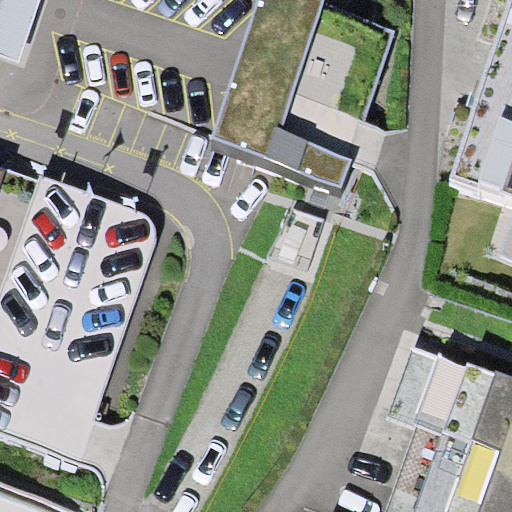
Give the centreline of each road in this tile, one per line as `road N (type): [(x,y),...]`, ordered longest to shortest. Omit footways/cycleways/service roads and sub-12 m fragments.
road 1 (residential): [(281,511),(402,279),(423,199),(431,0)]
road 2 (residential): [(0,128),(190,204),(207,245),(207,281),(119,511)]
